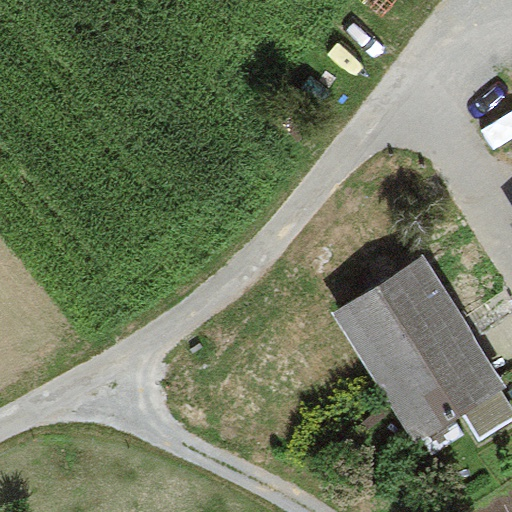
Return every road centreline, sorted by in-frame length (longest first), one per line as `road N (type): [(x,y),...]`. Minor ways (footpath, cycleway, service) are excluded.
road 1 (track): [(459,0),(257,260),(70,392),(0,430)]
road 2 (track): [(70,392),(284,511)]
